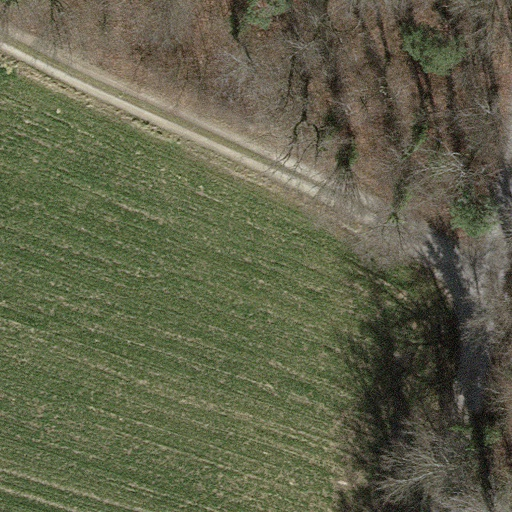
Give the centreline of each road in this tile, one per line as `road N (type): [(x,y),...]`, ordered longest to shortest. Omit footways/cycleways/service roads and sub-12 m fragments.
road 1 (track): [(495,277),(0,25)]
road 2 (track): [(511,168),(447,511)]
